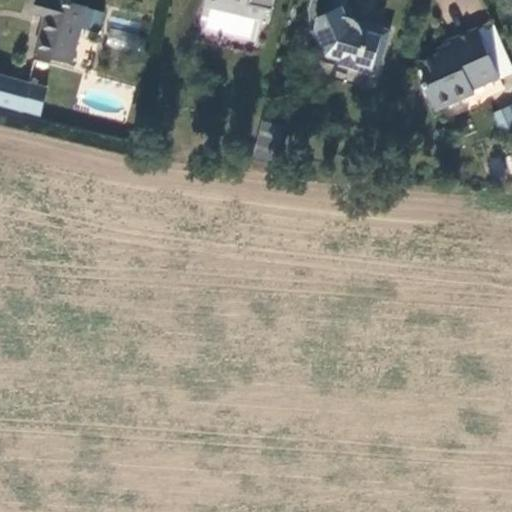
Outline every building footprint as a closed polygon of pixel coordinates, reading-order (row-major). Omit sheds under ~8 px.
[(86,3),(74,0),(35,0),(34,10),(46,13),(36,48),(72,57),(86,3)] [(382,67),(393,30),(376,25),(373,26),(372,27),(369,27),(367,27),(364,26),(362,26),(360,24),(357,20),(347,0),(313,0),(311,8),(313,31),(312,31),(313,32),(314,32),(322,50),(329,52),(330,53),(339,56),(342,60),(345,62),(349,64),(352,65),(357,65),(359,65),(365,63),(382,67)] [(421,73),(435,108),(476,92),(473,86),(499,75),(479,23),(449,35),(450,40),(436,46),(437,50),(420,57),(425,71),(421,73)] [(47,85),(0,72),(0,101),(40,112),(47,85)] [(511,105),(510,101),(490,109),(500,131),(511,125),(511,105)]
